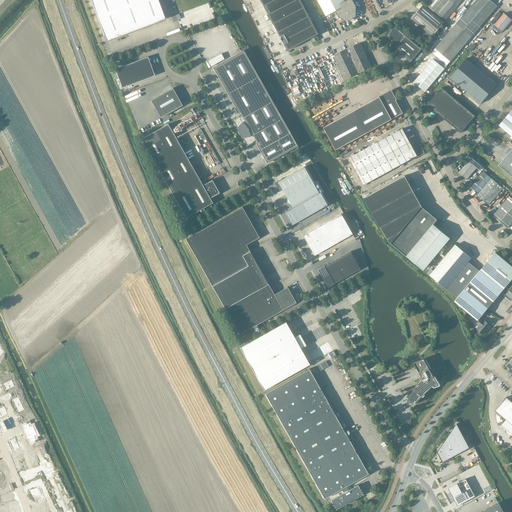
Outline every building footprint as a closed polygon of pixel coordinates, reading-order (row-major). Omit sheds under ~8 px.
[(165,19),(157,0),(91,0),(106,41),(165,19)] [(260,0),(268,15),(273,24),(304,7),(300,0),(260,0)] [(347,0),(345,2),(344,0),(317,0),(326,16),(336,11),(338,17),(347,22),(349,20),(350,21),(353,20),(353,18),(356,17),(356,7),(352,0),(347,0)] [(430,0),(425,7),(442,18),(454,3),(457,6),(462,0),(430,0)] [(488,0),(472,0),(432,48),(451,64),(499,8),(488,0)] [(423,5),(411,19),(432,37),(443,22),(425,7),(423,5)] [(309,16),(304,7),(273,24),(278,33),(309,16)] [(502,32),(511,20),(504,14),(494,26),(502,32)] [(309,16),(278,33),(287,50),(318,34),(309,16)] [(390,42),(392,45),(393,44),(395,45),(395,46),(396,47),(410,63),(421,49),(393,26),(390,31),(389,31),(388,35),(387,36),(387,37),(387,38),(387,39),(388,41),(390,42)] [(352,62),(366,56),(361,43),(347,50),(352,62)] [(297,146),(243,50),(213,68),(240,116),(238,117),(238,116),(232,120),(237,128),(236,128),(237,128),(239,130),(240,132),(241,133),(241,135),(242,137),(242,138),(247,145),(246,146),(247,146),(253,142),(254,141),(267,163),(297,146)] [(366,56),(352,62),(347,50),(334,56),(345,80),(372,68),(366,56)] [(148,57),(143,59),(146,68),(151,66),(148,57)] [(143,59),(138,61),(142,70),(146,68),(143,59)] [(433,59),(413,82),(425,92),(445,69),(433,59)] [(497,85),(466,59),(450,78),(481,104),(497,85)] [(138,61),(134,62),(137,72),(142,70),(138,61)] [(134,62),(129,64),(132,73),(137,72),(134,62)] [(129,64),(124,66),(128,75),(132,73),(129,64)] [(124,66),(115,69),(118,78),(128,75),(124,66)] [(146,68),(142,70),(145,79),(150,77),(154,76),(151,66),(146,68)] [(142,70),(137,72),(140,81),(145,79),(142,70)] [(137,72),(132,73),(136,83),(140,81),(137,72)] [(132,73),(128,75),(131,84),(136,83),(132,73)] [(128,75),(118,78),(122,88),(131,84),(128,75)] [(172,88),(150,100),(160,118),(182,106),(172,88)] [(461,133),(468,125),(475,116),(458,102),(459,102),(458,102),(441,88),(427,105),(434,111),(433,112),(436,114),(437,113),(444,119),(444,120),(444,119),(461,133)] [(395,99),(392,92),(391,91),(324,128),(336,150),(403,114),(396,101),(397,100),(396,99),(395,99)] [(492,106),(495,101),(493,100),(485,111),(487,112),(491,105),(492,106)] [(511,109),(499,126),(511,137),(511,109)] [(202,185),(168,124),(141,139),(186,218),(212,203),(210,198),(219,193),(212,180),(202,185)] [(349,158),(364,185),(412,159),(412,160),(413,160),(416,159),(416,158),(422,155),(422,156),(424,154),(425,153),(424,151),(423,151),(423,150),(422,148),(421,146),(420,144),(419,144),(416,145),(416,146),(413,148),(402,129),(349,158)] [(511,150),(498,165),(511,177),(511,150)] [(467,179),(477,168),(469,161),(459,173),(467,179)] [(303,167),(282,179),(275,183),(279,190),(282,189),(286,198),(292,208),(318,193),(303,167)] [(503,188),(484,172),(471,187),(478,194),(477,195),(489,205),(503,188)] [(405,176),(364,198),(380,228),(381,227),(389,241),(391,244),(422,207),(405,176)] [(292,208),(285,213),(291,225),(326,205),(320,193),(319,194),(318,193),(292,208)] [(507,229),(511,223),(511,199),(509,197),(493,216),(507,229)] [(242,207),(185,239),(239,335),(252,327),(258,337),(239,348),(263,390),(309,364),(300,349),(306,346),(299,335),(294,338),(285,322),(262,335),(257,325),(271,317),(283,310),(296,303),(287,287),(274,295),(268,284),(246,245),(259,237),(242,207)] [(422,207),(391,244),(423,271),(434,258),(436,260),(441,254),(442,254),(447,247),(445,245),(450,239),(433,225),(437,220),(422,207)] [(346,224),(341,214),(336,217),(341,227),(346,224)] [(341,227),(336,217),(330,220),(336,230),(341,227)] [(336,230),(330,220),(325,223),(331,233),(336,230)] [(331,233),(325,223),(320,226),(326,236),(331,233)] [(352,234),(346,224),(341,227),(347,237),(352,234)] [(326,236),(320,226),(315,229),(318,236),(320,239),(326,236)] [(347,237),(341,227),(336,230),(342,240),(347,237)] [(315,229),(303,236),(306,243),(318,236),(315,229)] [(342,240),(336,230),(331,233),(336,243),(342,240)] [(336,243),(331,233),(326,236),(331,246),(336,243)] [(318,236),(306,243),(310,249),(322,242),(320,239),(318,236)] [(331,246),(326,236),(320,239),(322,243),(326,249),(331,246)] [(322,242),(310,249),(314,256),(315,255),(326,249),(322,242)] [(478,321),(503,290),(511,279),(511,266),(495,253),(480,272),(468,262),(471,258),(455,245),(430,276),(446,289),(457,298),(454,302),(478,321)] [(350,251),(317,270),(327,287),(360,269),(350,251)] [(477,329),(483,335),(490,326),(484,320),(484,321),(481,319),(476,324),(479,326),(477,329)] [(416,362),(413,363),(421,377),(414,389),(413,389),(406,397),(408,398),(407,401),(413,405),(428,390),(433,385),(434,386),(438,384),(424,359),(416,362)] [(336,509),(344,505),(348,502),(349,504),(355,500),(355,499),(363,494),(357,485),(349,490),(346,486),(368,474),(309,369),(265,394),(324,499),(341,489),(344,493),(331,500),(336,509)] [(11,380),(2,384),(5,391),(14,386),(11,380)] [(18,397),(11,400),(12,401),(14,406),(21,403),(18,398),(18,397)] [(511,401),(506,397),(495,410),(497,412),(506,420),(501,426),(511,434),(511,435),(511,401)] [(21,403),(14,406),(17,412),(17,413),(24,410),(24,409),(21,403)] [(28,423),(23,426),(25,429),(24,430),(25,434),(26,435),(28,439),(29,439),(31,442),(36,440),(34,436),(37,435),(33,426),(30,427),(28,423)] [(457,424),(437,452),(437,453),(438,453),(442,461),(442,462),(469,448),(457,424)] [(15,439),(9,442),(13,451),(19,448),(15,439)] [(45,461),(40,463),(42,467),(41,467),(45,476),(46,476),(48,480),(53,477),(51,474),(54,472),(50,463),(47,464),(45,461)] [(34,468),(27,472),(30,478),(37,475),(34,468)] [(26,471),(20,473),(24,482),(30,479),(30,478),(27,472),(26,471)] [(466,479),(448,488),(458,506),(475,496),(466,479)] [(58,484),(49,489),(52,495),(61,491),(58,484)] [(37,489),(31,492),(35,500),(41,497),(37,489)] [(65,496),(56,501),(59,507),(68,503),(65,496)] [(503,511),(499,502),(481,511),(503,511)]
